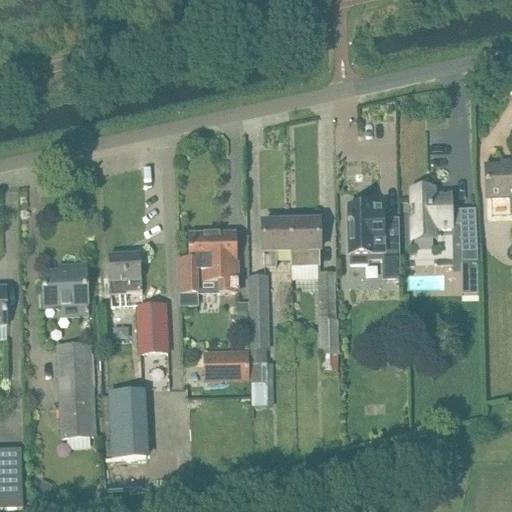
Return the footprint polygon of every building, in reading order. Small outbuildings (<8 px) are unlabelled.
[(469,151),(471,105),(451,104),(450,141),(462,142),(462,151),(469,151)] [(511,161),(502,161),(502,165),(502,167),(485,167),(487,199),(510,199),(511,214),(511,213),(511,161)] [(435,191),(410,192),(411,236),(436,235),(436,231),(451,230),(450,196),(435,196),(435,191)] [(399,289),(397,221),(383,221),(382,206),(381,206),(381,209),(372,209),(371,205),(351,205),(351,210),(347,210),(348,258),(350,258),(350,266),(367,266),(367,261),(382,261),(383,281),(399,281),(399,289)] [(475,211),(459,211),(460,239),(461,254),(461,265),(477,265),(477,253),(475,211)] [(291,224),(262,224),(263,244),(263,268),(275,268),(275,254),(291,253),(292,253),(292,267),(306,267),(320,266),(319,243),(319,223),(291,224)] [(236,295),(235,256),(235,236),(189,237),(189,249),(179,249),(180,308),(197,308),(197,296),(236,295)] [(140,256),(108,258),(109,278),(110,298),(142,296),(141,276),(140,256)] [(43,294),(41,294),(41,309),(60,308),(59,306),(88,305),(87,287),(86,267),(65,268),(65,273),(42,274),(43,294)] [(338,355),(334,274),(316,275),(320,356),(322,356),(338,355)] [(250,352),(268,351),(267,278),(249,279),(250,352)] [(248,304),(236,304),(236,314),(249,314),(248,304)] [(142,308),(137,308),(139,355),(140,356),(167,355),(165,307),(142,308)] [(95,438),(91,347),(56,348),(61,439),(95,438)] [(338,355),(322,356),(322,374),(338,374),(338,355)] [(204,359),(205,380),(248,379),(247,358),(204,359)] [(252,385),(273,385),(273,364),(251,365),(251,385),(252,385)] [(276,408),(276,385),(273,385),(252,385),(252,408),(276,408)] [(234,390),(234,408),(249,408),(249,389),(234,390)] [(189,390),(189,410),(209,409),(208,390),(189,390)] [(209,413),(217,413),(217,393),(210,392),(209,413)] [(146,395),(108,397),(112,465),(150,464),(146,395)] [(0,511),(22,511),(21,452),(0,452),(0,511)] [(35,493),(47,498),(52,487),(41,481),(35,493)]
